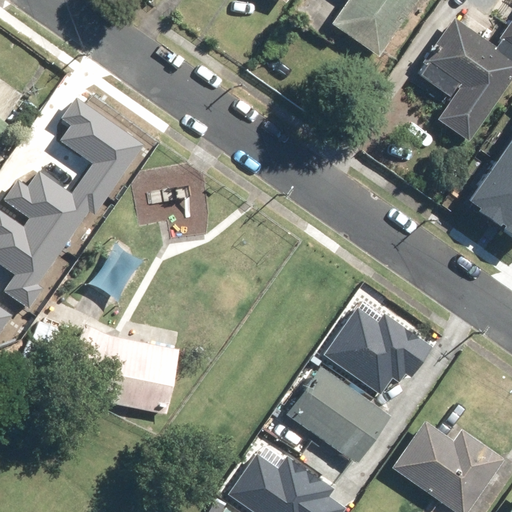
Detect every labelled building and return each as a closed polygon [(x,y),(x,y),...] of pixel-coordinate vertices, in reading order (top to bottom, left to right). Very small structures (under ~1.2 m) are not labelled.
[(343,0),(329,21),(374,53),(412,0),(343,0)] [(511,17),(499,36),(511,45),(511,17)] [(403,98),(467,140),(511,73),(511,63),(453,25),(403,98)] [(0,124),(16,99),(0,89),(0,124)] [(0,263),(14,273),(0,294),(29,314),(48,286),(42,282),(64,248),(87,213),(93,217),(140,146),(72,102),(60,120),(70,126),(60,141),(91,161),(69,193),(37,172),(26,187),(15,180),(0,202),(27,219),(20,230),(0,217),(0,263)] [(511,131),(463,200),(511,234),(511,131)] [(115,298),(138,259),(110,243),(87,282),(115,298)] [(359,295),(321,352),(381,392),(392,375),(398,379),(405,368),(409,371),(429,341),(359,295)] [(0,327),(8,315),(0,309),(0,327)] [(77,327),(63,390),(166,412),(179,349),(77,327)] [(325,364),(285,413),(352,466),(391,417),(325,364)] [(413,418),(382,464),(453,511),(461,511),(499,456),(455,426),(446,440),(413,418)] [(257,445),(228,487),(264,511),(336,511),(344,501),(329,491),(333,485),(286,452),(280,460),(257,445)]
